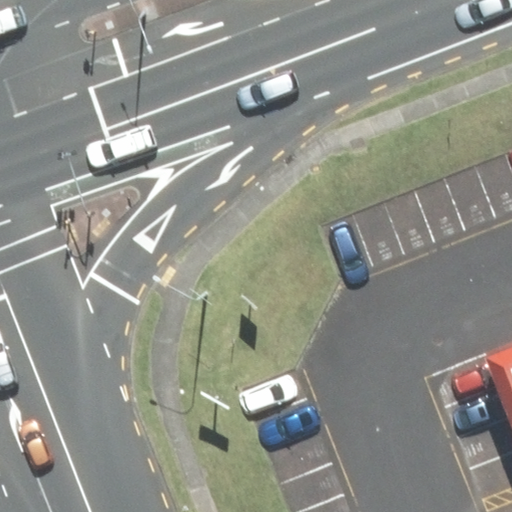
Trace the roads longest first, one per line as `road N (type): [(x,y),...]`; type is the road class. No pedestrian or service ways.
road 1 (primary): [(323,68),(159,233),(121,290),(67,411)]
road 2 (primary): [(323,68),(0,189)]
road 3 (tertiary): [(67,411),(0,234)]
road 4 (primary): [(499,0),(323,68)]
